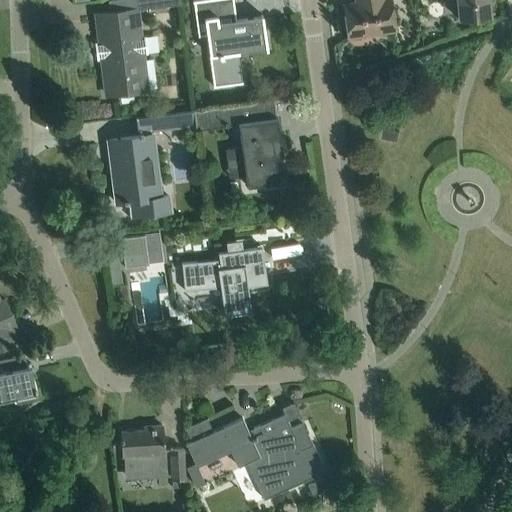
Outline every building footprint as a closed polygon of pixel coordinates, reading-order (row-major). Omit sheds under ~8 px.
[(107,0),(109,11),(97,13),(107,94),(145,90),(140,53),(147,52),(145,35),(138,36),(135,9),(180,3),(179,0),(107,0)] [(192,0),(193,1),(194,1),(198,35),(207,34),(209,54),(210,54),(214,84),(213,84),(213,86),(242,82),(242,81),(240,81),(236,51),(265,47),(265,49),(267,48),(263,15),(261,15),(261,16),(235,20),(232,0),(192,0)] [(343,5),(347,36),(395,29),(390,0),(355,0),(356,3),(343,5)] [(456,0),(458,19),(490,16),(488,0),(456,0)] [(256,98),(194,107),(197,129),(238,124),(241,148),(238,150),(240,162),(243,162),(246,185),(277,180),(274,157),(281,154),(276,117),(259,119),(256,98)] [(151,132),(195,127),(195,130),(197,129),(194,107),(135,115),(137,131),(139,130),(140,133),(139,133),(139,135),(108,139),(108,140),(121,138),(123,160),(111,162),(116,203),(130,201),(132,215),(128,215),(128,216),(167,211),(165,195),(160,196),(151,132)] [(212,219),(228,217),(225,196),(209,198),(212,219)] [(156,216),(145,217),(147,227),(157,225),(156,216)] [(124,267),(148,264),(144,234),(120,237),(124,267)] [(266,282),(261,246),(261,245),(256,246),(217,252),(218,258),(211,259),(181,262),(184,289),(219,286),(223,314),(251,310),(247,285),(266,282)] [(0,349),(17,342),(12,328),(16,327),(4,298),(0,299),(0,349)] [(34,386),(32,376),(31,376),(29,367),(31,366),(31,365),(27,366),(24,354),(0,359),(0,396),(1,400),(15,397),(16,403),(17,402),(35,398),(35,399),(36,398),(35,392),(36,392),(35,386),(34,386)] [(185,428),(191,440),(184,443),(184,444),(185,444),(193,461),(186,464),(190,474),(188,475),(191,483),(202,479),(200,474),(195,462),(231,446),(239,464),(237,464),(238,465),(246,462),(263,498),(325,470),(312,443),(307,431),(308,431),(305,425),(304,426),(293,432),(286,416),(284,413),(253,427),(253,429),(259,426),(261,432),(251,437),(242,417),(213,430),(207,417),(184,427),(184,429),(185,428)] [(186,486),(182,447),(163,449),(161,424),(144,425),(144,429),(135,430),(135,428),(125,429),(125,430),(121,431),(121,435),(119,435),(120,439),(121,439),(122,453),(125,453),(127,476),(172,473),(173,487),(186,486)]
